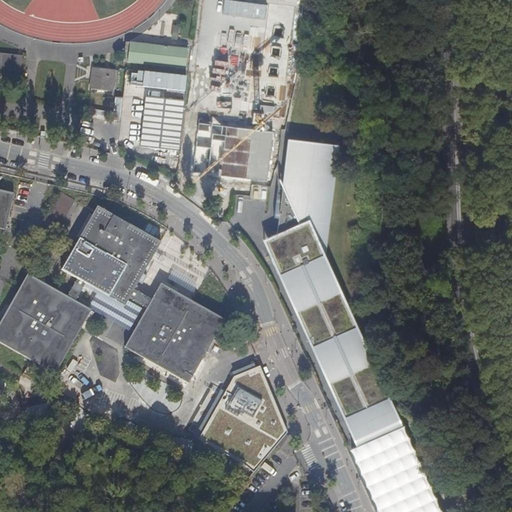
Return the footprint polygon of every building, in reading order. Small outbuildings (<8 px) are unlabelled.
[(127,40),(124,60),(186,67),(189,48),(127,40)] [(0,72),(20,75),(22,54),(0,51),(0,72)] [(115,90),(116,68),(90,67),(90,90),(115,90)] [(130,86),(185,90),(186,74),(131,70),(130,86)] [(141,94),(135,144),(165,148),(171,148),(173,148),(178,98),(141,94)] [(120,114),(123,98),(116,97),(113,113),(120,114)] [(288,137),(285,167),(277,232),(271,235),(274,240),(271,245),(271,250),(271,255),(356,443),(402,422),(325,252),(338,143),(313,140),(288,137)] [(14,190),(0,186),(0,225),(5,227),(14,190)] [(78,276),(86,280),(126,303),(131,294),(135,287),(162,240),(98,203),(62,267),(78,276)] [(192,289),(200,276),(173,260),(165,274),(192,289)] [(92,306),(76,297),(68,293),(29,270),(0,321),(0,339),(56,371),(92,306)] [(76,297),(86,280),(78,276),(68,293),(76,297)] [(152,297),(148,304),(125,343),(189,380),(226,316),(162,280),(152,297)] [(135,287),(131,294),(148,304),(152,297),(135,287)] [(125,335),(129,326),(119,322),(125,309),(91,293),(86,303),(97,308),(92,320),(125,335)] [(424,485),(420,476),(405,482),(409,492),(424,485)]
